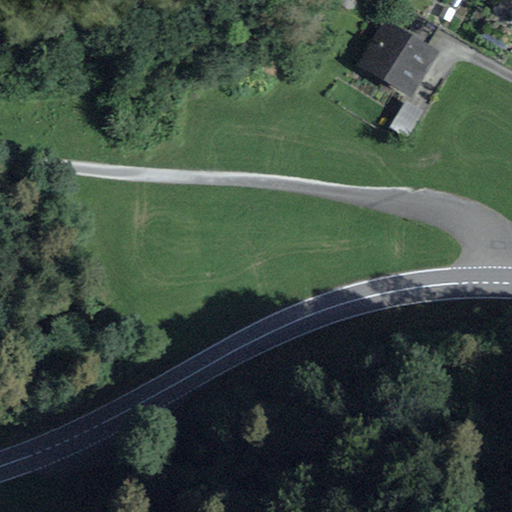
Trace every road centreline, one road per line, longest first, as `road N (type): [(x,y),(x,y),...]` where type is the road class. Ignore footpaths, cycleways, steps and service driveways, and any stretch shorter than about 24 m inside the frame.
road 1 (primary): [(0,465),(68,439),(303,317),(440,283),(511,282)]
road 2 (track): [(0,156),(451,209),(487,234),(501,281)]
